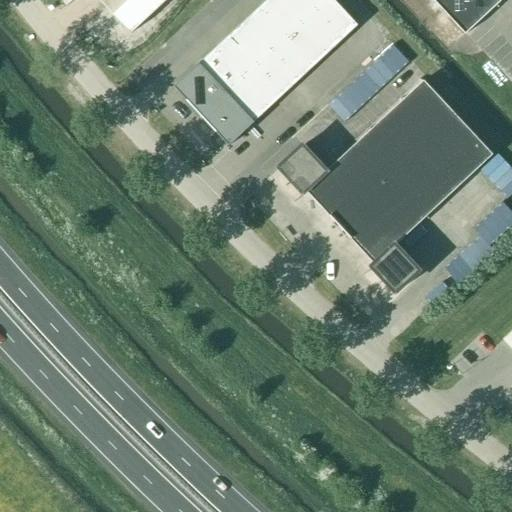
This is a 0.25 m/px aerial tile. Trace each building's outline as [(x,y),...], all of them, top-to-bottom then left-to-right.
[(129,0),(114,15),(131,33),(165,0),(129,0)] [(244,132),(358,26),(333,0),(268,0),(190,74),(189,73),(174,88),(229,147),(245,133),(244,132)] [(511,0),(433,0),(466,34),(502,0),(511,0)] [(379,87),(406,57),(392,44),(365,74),(379,87)] [(397,246),(494,155),(425,81),(328,172),(304,146),(280,168),(304,194),(307,192),(375,265),(372,267),(396,293),(420,271),(397,246)] [(492,243),(511,223),(511,211),(504,203),(477,227),(492,243)]
